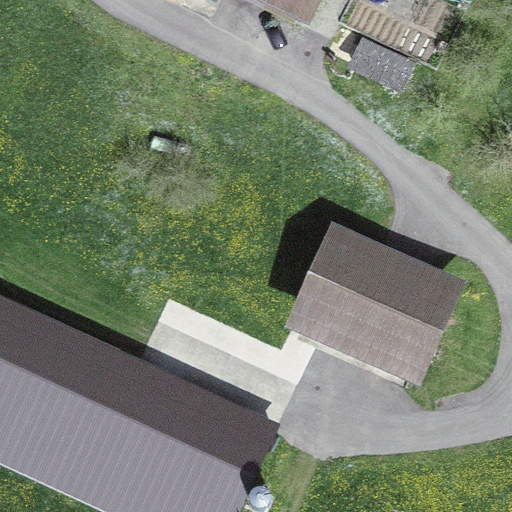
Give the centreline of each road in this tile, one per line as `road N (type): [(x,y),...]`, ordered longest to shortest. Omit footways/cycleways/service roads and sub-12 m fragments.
road 1 (track): [(118,0),(288,75),(435,195),(511,288)]
road 2 (track): [(338,442),(469,429),(511,406)]
